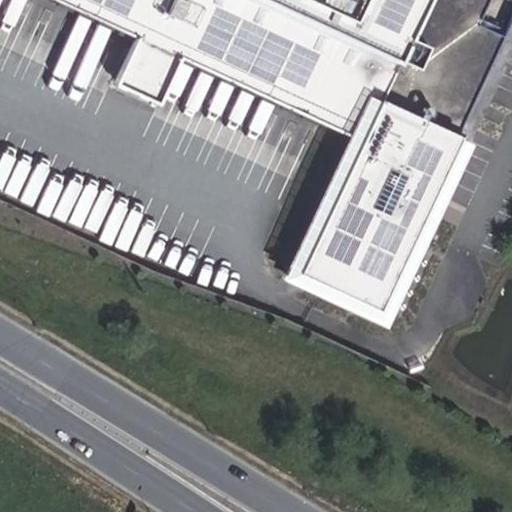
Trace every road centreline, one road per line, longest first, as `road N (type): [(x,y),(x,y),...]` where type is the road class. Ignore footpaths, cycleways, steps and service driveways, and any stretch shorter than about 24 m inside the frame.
road 1 (primary): [(292,511),(0,333)]
road 2 (primary): [(0,382),(205,511)]
